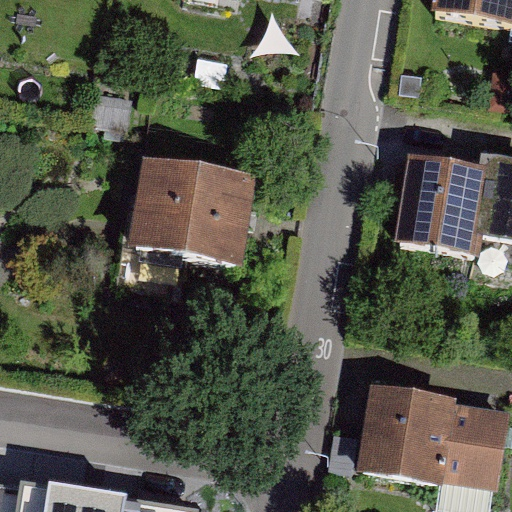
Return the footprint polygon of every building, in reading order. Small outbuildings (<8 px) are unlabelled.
[(308,0),(205,0),(307,11),(308,0)] [(511,0),(440,0),(436,32),(511,43),(511,0)] [(410,167),(395,255),(474,268),(489,180),(410,167)] [(259,199),(146,183),(133,273),(246,289),(259,199)] [(455,417),(374,406),(362,494),(443,506),(444,497),(455,424),(455,417)] [(511,453),(511,431),(455,424),(444,497),(505,505),(511,453)] [(198,511),(199,509),(0,477),(0,511),(198,511)]
